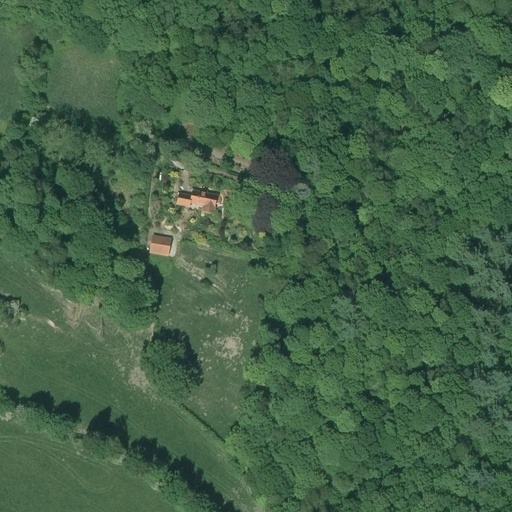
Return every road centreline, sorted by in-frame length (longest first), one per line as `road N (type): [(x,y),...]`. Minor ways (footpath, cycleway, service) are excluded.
road 1 (track): [(100,24),(212,1),(344,42)]
road 2 (track): [(344,42),(398,53),(511,21)]
road 3 (track): [(344,42),(326,200)]
